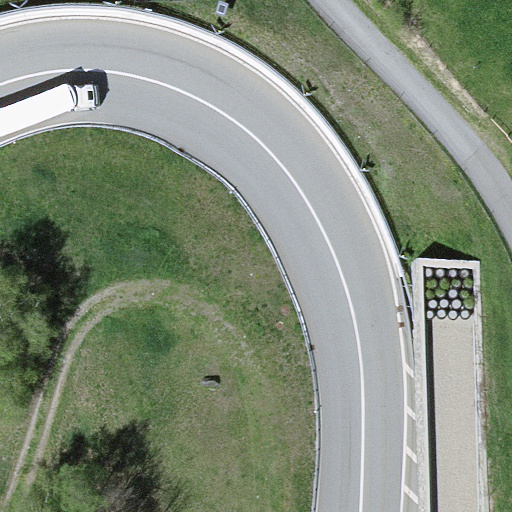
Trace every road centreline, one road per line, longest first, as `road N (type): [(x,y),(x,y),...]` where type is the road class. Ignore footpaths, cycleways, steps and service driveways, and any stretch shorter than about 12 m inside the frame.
road 1 (primary): [(0,83),(79,67),(162,81),(220,109),(276,156),(319,223),(348,297),(361,380),(358,511)]
road 2 (track): [(11,511),(67,339),(105,301),(166,291),(218,321),(245,355)]
road 3 (unclassified): [(327,0),(438,115),(511,214)]
